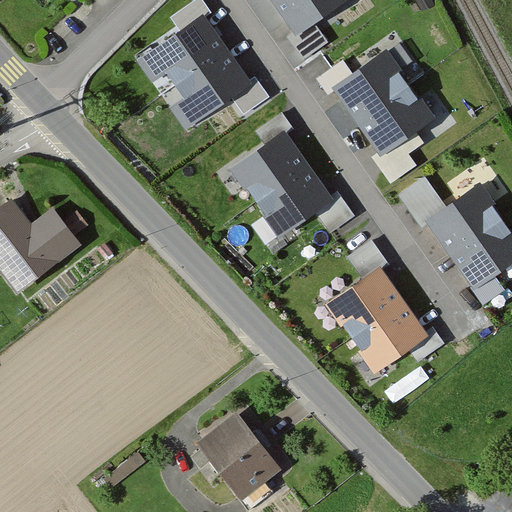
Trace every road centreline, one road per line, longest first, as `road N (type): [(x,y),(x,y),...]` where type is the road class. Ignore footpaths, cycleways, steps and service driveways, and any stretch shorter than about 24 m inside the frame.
road 1 (unclassified): [(59,121),(433,511)]
road 2 (unknown): [(260,355),(125,461)]
